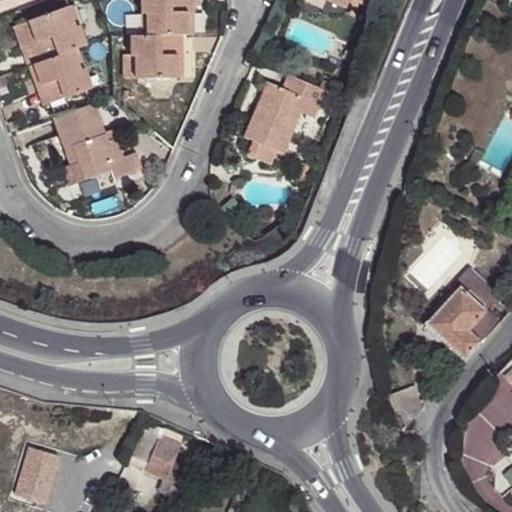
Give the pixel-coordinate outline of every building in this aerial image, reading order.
[(60,0),(53,3),(56,11),(67,7),(64,0),(60,0)] [(193,13),(193,0),(141,0),(142,13),(147,13),(147,36),(182,35),(188,35),(188,13),(193,13)] [(326,0),(346,9),(349,0),(326,0)] [(24,13),(28,22),(56,11),(53,3),(24,13)] [(71,6),(67,7),(75,28),(79,26),(71,6)] [(31,44),(38,63),(74,50),(86,45),(79,26),(75,28),(67,7),(14,27),(22,48),(31,44)] [(182,55),(182,35),(147,36),(142,36),(130,36),(131,56),(136,56),(136,78),(177,78),(177,55),(182,55)] [(22,48),(29,67),(38,63),(31,44),(22,48)] [(46,84),(53,102),(92,89),(85,69),(81,71),(74,50),(38,63),(29,67),(36,88),(46,84)] [(124,78),(136,78),(136,56),(131,56),(123,56),(124,78)] [(326,91),(288,75),(282,89),(270,84),(260,108),(256,106),(243,137),(283,154),(301,113),(314,118),(326,91)] [(260,108),(270,84),(267,82),(256,106),(260,108)] [(36,88),(43,106),(53,102),(46,84),(36,88)] [(73,148),(85,181),(111,171),(114,179),(142,168),(137,153),(134,154),(124,158),(122,152),(117,139),(109,142),(106,134),(94,103),(53,119),(65,151),(73,148)] [(114,131),(106,134),(109,142),(117,139),(114,131)] [(275,151),(252,141),(246,155),(269,165),(275,151)] [(73,148),(65,151),(70,165),(62,168),(69,186),(85,181),(73,148)] [(132,148),(122,152),(124,158),(134,154),(132,148)] [(303,164),(299,176),(310,181),(315,169),(303,164)] [(278,230),(261,240),(273,243),(283,238),(278,230)] [(430,325),(467,360),(501,323),(487,310),(500,295),(470,268),(457,282),(463,288),(430,325)] [(398,418),(404,432),(425,408),(416,386),(394,397),(402,416),(398,418)] [(148,464),(145,471),(181,486),(188,470),(172,463),(180,442),(167,436),(168,433),(162,431),(163,429),(147,422),(133,458),(148,464)] [(61,460),(30,451),(13,502),(48,511),(61,460)] [(266,471),(243,462),(240,469),(249,473),(248,477),(261,482),(266,471)]
